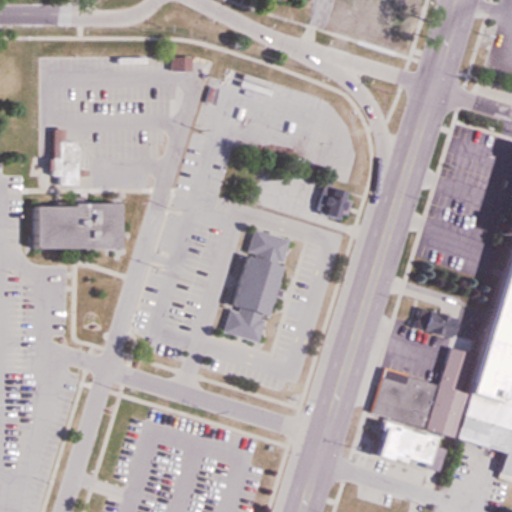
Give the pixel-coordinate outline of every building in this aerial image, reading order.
[(184,71),(184,56),(165,56),(165,71),(184,71)] [(0,98),(18,99),(18,63),(0,63),(0,98)] [(59,129),(46,129),(46,153),(35,153),(35,186),(69,186),(69,143),(59,143),(59,129)] [(511,147),(509,147),(486,237),(491,238),(469,321),(453,317),(449,334),(460,337),(457,350),(440,345),(430,383),(376,369),(363,416),(494,450),(488,473),(511,479),(511,147)] [(311,214),(336,222),(344,195),(318,187),(311,214)] [(32,206),(70,206),(70,202),(115,203),(114,248),(32,248),(32,206)] [(235,222),(270,233),(265,253),(257,250),(255,260),(266,263),(248,313),(243,312),(242,315),(246,316),(240,335),(204,326),(210,304),(213,305),(213,302),(211,301),(227,251),(234,255),(235,247),(228,244),(235,222)] [(413,309),(407,327),(442,339),(448,321),(413,309)] [(430,438),(369,421),(361,453),(421,470),(430,438)]
